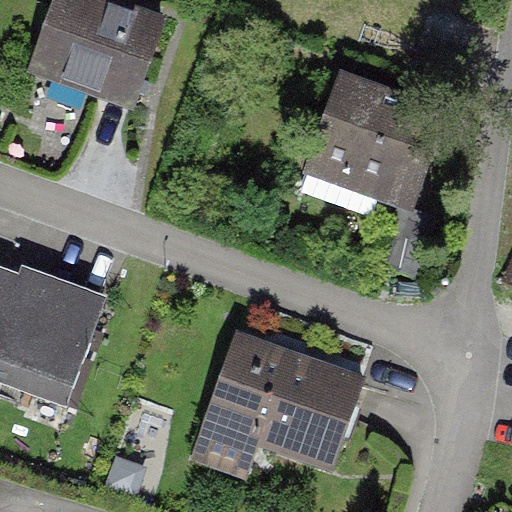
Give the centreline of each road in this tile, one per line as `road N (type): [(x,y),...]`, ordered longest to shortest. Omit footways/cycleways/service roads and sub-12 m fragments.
road 1 (residential): [(466,353),(0,178)]
road 2 (residential): [(511,69),(502,91),(466,353)]
road 3 (residential): [(466,353),(464,446),(445,511)]
